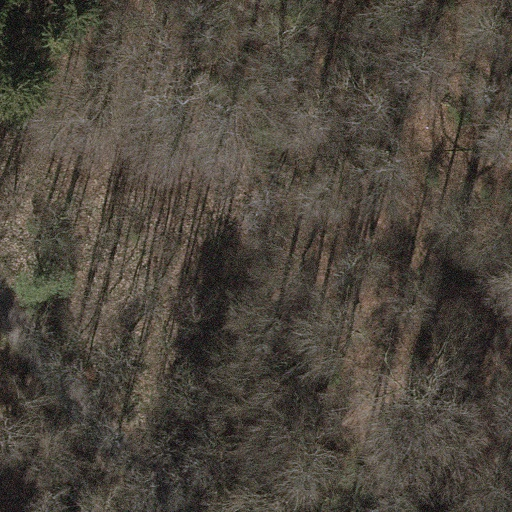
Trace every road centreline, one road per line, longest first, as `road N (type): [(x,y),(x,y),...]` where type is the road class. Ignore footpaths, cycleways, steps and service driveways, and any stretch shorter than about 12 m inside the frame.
road 1 (track): [(511,325),(304,441),(165,490)]
road 2 (track): [(165,490),(94,421),(0,308)]
